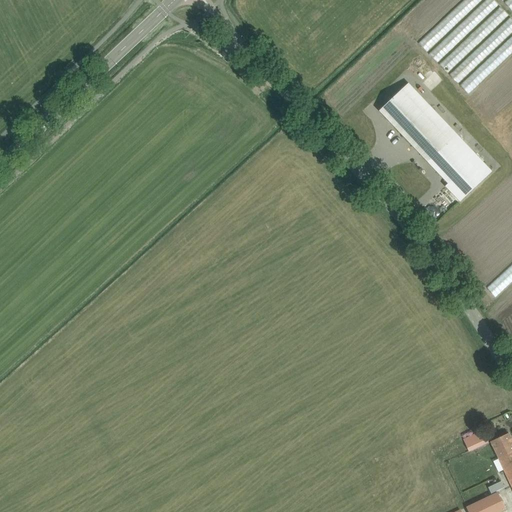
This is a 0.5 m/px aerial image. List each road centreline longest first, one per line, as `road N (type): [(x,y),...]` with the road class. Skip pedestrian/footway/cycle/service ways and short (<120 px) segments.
road 1 (tertiary): [(511,373),(447,270),(386,194),(203,0)]
road 2 (secondary): [(0,164),(175,0)]
